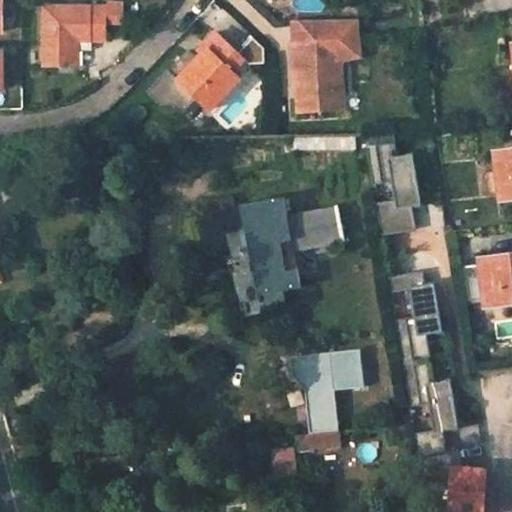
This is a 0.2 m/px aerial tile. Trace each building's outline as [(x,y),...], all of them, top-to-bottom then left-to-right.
[(105,7),(104,27),(125,26),(125,3),(105,4),(105,7)] [(78,41),(104,42),(104,27),(105,7),(43,4),(41,67),(77,68),(77,51),(78,41)] [(344,108),(339,38),(360,37),(359,17),(294,20),(301,111),(344,108)] [(184,113),(199,96),(211,107),(241,76),(233,69),(245,56),(218,32),(207,43),(210,47),(202,55),(196,61),(187,52),(171,69),(170,67),(149,90),(163,103),(174,103),(184,113)] [(91,51),(91,42),(78,41),(77,51),(91,51)] [(190,49),(187,52),(196,61),(202,55),(190,49)] [(20,89),(0,89),(0,113),(20,113),(20,89)] [(379,203),(384,234),(416,229),(413,206),(422,204),(414,154),(399,156),(395,131),(368,135),(376,184),(394,181),(397,200),(379,203)] [(511,152),(497,155),(502,197),(511,195),(511,152)] [(233,197),(200,202),(205,234),(238,229),(233,197)] [(283,197),(241,205),(258,295),(260,295),(261,299),(268,298),(267,293),(300,287),(292,249),(344,239),(338,209),(287,218),(283,197)] [(511,257),(481,262),(486,304),(511,300),(511,257)] [(415,433),(419,457),(447,453),(443,430),(458,427),(450,379),(435,381),(427,333),(442,331),(435,284),(426,286),(424,272),(391,277),(393,292),(411,289),(416,317),(397,319),(411,405),(431,402),(435,430),(415,433)] [(340,389),(368,387),(365,348),(305,352),(311,433),(300,434),(301,451),(345,448),(340,389)] [(293,464),(281,465),(285,492),(300,490),(299,476),(295,477),(293,464)]
